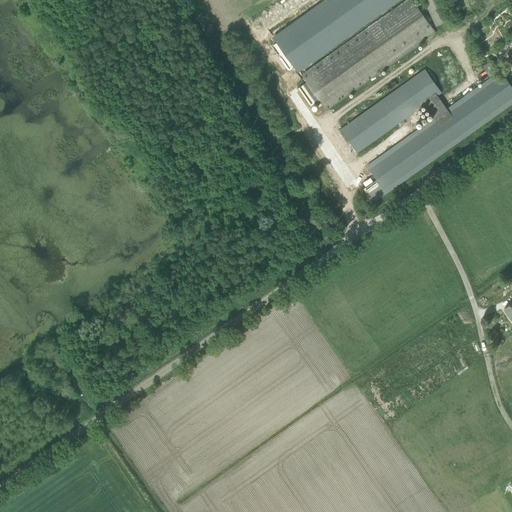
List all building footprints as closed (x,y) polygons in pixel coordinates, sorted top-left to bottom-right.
[(289,55),(293,62),(379,0),(303,0),(268,26),(272,32),(265,37),(281,60),(289,55)] [(405,0),(301,75),(327,111),(436,33),(413,0),(405,0)] [(424,0),(436,26),(451,19),(442,0),(424,0)] [(499,71),(493,60),(483,66),(489,77),(499,71)] [(341,129),(357,152),(424,104),(437,95),(441,92),(425,69),(341,129)] [(447,109),(437,95),(424,104),(434,118),(367,166),(383,189),(511,97),(511,86),(501,71),(447,109)] [(371,198),(368,194),(362,198),(365,202),(371,198)]
